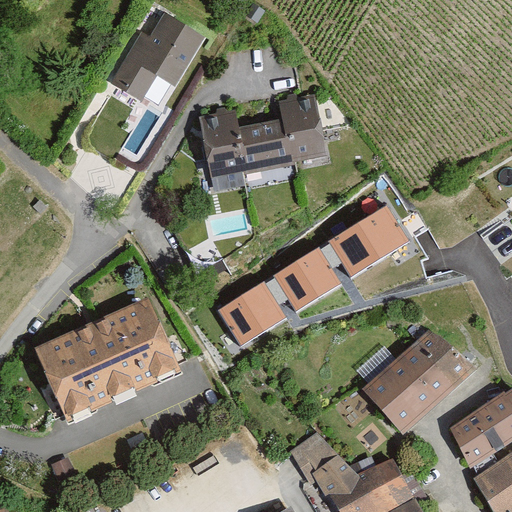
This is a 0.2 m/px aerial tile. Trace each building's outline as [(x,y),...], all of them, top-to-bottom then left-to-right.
[(145,39),(136,34),(107,84),(139,103),(154,77),(173,88),(201,41),(159,16),(145,39)] [(234,112),(202,118),(215,190),(246,185),(243,171),(292,162),(292,159),(323,153),(313,98),(282,104),(285,122),(237,130),(234,112)] [(407,241),(387,208),(333,242),(353,275),(407,241)] [(340,283),(319,250),(278,276),(298,309),(340,283)] [(283,318),(262,286),(221,312),(242,344),(283,318)] [(40,351),(70,417),(176,369),(147,303),(40,351)] [(466,375),(427,332),(358,396),(398,438),(466,375)] [(511,392),(453,429),(470,465),(511,442),(511,392)] [(511,511),(511,457),(469,486),(485,511),(511,511)] [(354,478),(334,458),(310,479),(331,511),(396,511),(411,504),(388,464),(354,478)] [(111,511),(98,500),(87,511),(111,511)]
